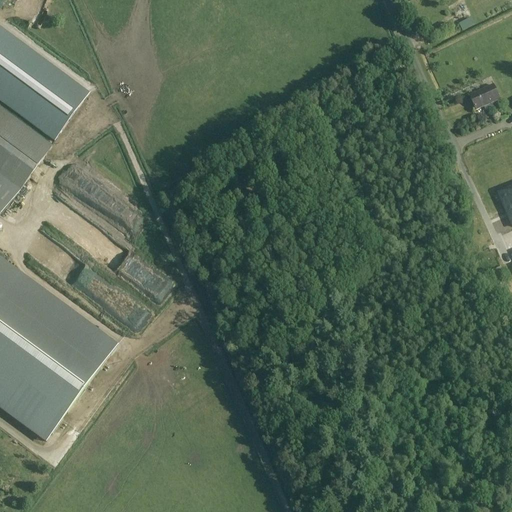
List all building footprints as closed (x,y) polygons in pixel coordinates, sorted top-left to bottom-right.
[(496,0),(477,8),(511,93),(511,36),(497,0),(496,0)] [(91,94),(0,26),(0,179),(19,194),(53,148),(52,147),(91,94)] [(493,87),(482,93),(469,99),(476,113),(485,109),(486,112),(494,109),(492,106),(500,102),(493,87)] [(0,219),(19,194),(0,179),(0,219)] [(511,189),(499,195),(511,224),(511,189)] [(43,266),(100,303),(105,296),(97,291),(101,284),(91,278),(94,273),(66,255),(59,266),(47,258),(43,266)] [(0,264),(0,410),(38,438),(46,444),(116,350),(107,344),(0,264)] [(493,271),(488,273),(491,280),(496,278),(497,277),(494,270),(493,271)] [(52,287),(49,291),(55,297),(59,292),(52,287)] [(67,422),(76,430),(84,421),(75,413),(67,422)]
